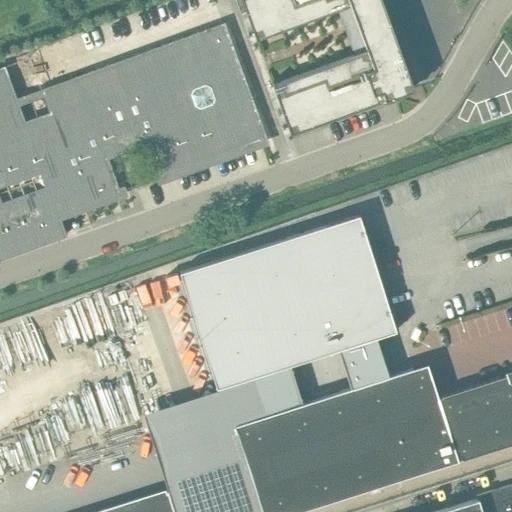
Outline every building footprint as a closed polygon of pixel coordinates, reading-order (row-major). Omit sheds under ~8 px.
[(381,0),(241,0),(256,40),(258,40),(257,38),(350,4),(367,49),(274,83),(273,81),(271,81),(290,133),(414,88),(381,0)] [(2,68),(0,69),(0,253),(61,231),(55,216),(90,204),(91,206),(125,193),(123,185),(116,188),(102,152),(143,137),(157,173),(263,135),(222,24),(148,51),(153,65),(97,86),(93,76),(49,93),(57,113),(23,125),(2,68)] [(218,387),(395,330),(359,215),(181,272),(218,387)] [(412,367),(234,423),(261,511),(292,511),(458,460),(457,459),(461,458),(462,459),(511,442),(511,372),(508,373),(441,394),(442,395),(438,397),(431,376),(426,362),(413,367),(412,367)] [(511,511),(511,483),(475,494),(476,498),(430,511),(511,511)] [(174,511),(167,491),(101,511),(174,511)]
